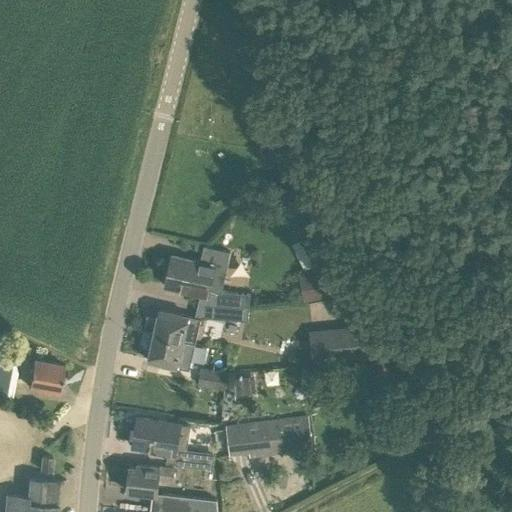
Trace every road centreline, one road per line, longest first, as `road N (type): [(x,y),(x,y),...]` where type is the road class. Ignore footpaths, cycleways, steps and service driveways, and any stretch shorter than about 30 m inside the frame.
road 1 (unclassified): [(88,511),(113,327),(188,0)]
road 2 (track): [(298,511),(439,437)]
